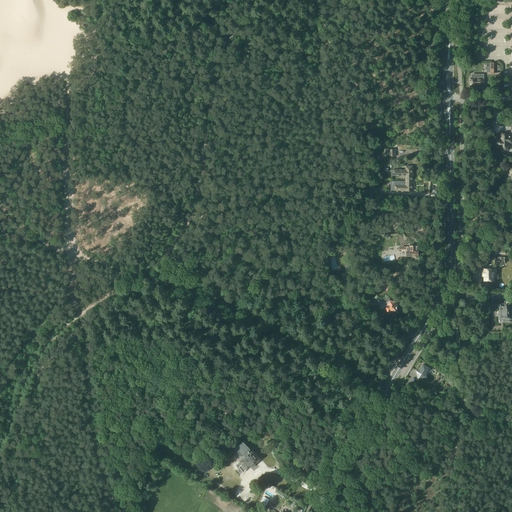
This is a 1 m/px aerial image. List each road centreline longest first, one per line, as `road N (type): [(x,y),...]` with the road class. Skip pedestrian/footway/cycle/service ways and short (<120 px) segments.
road 1 (track): [(216,0),(213,86),(193,203),(165,254),(41,348),(0,446)]
road 2 (secondary): [(314,511),(448,285),(450,98)]
road 3 (track): [(0,230),(140,273),(299,341)]
road 4 (unclassified): [(446,301),(460,259),(458,98)]
